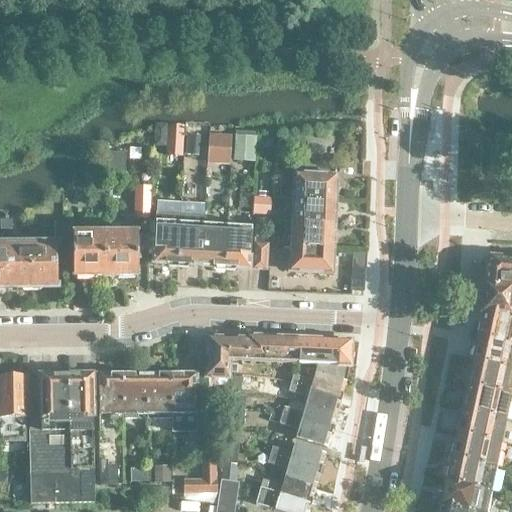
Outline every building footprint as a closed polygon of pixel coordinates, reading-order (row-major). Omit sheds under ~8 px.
[(171,133),(170,154),(183,155),(184,134),(171,133)] [(187,134),(186,155),(199,155),(200,135),(187,134)] [(210,137),(208,165),(230,166),(232,139),(210,137)] [(235,137),(234,162),(255,163),(256,138),(235,137)] [(295,200),(335,203),(336,178),(296,176),(295,200)] [(135,187),(134,219),(150,220),(151,188),(135,187)] [(94,190),(94,203),(105,203),(106,190),(94,190)] [(294,224),(334,226),(335,203),(295,200),(294,224)] [(206,213),(206,202),(159,201),(158,211),(206,213)] [(258,201),(258,218),(269,218),(269,201),(258,201)] [(179,265),(181,214),(157,213),(154,263),(179,265)] [(205,216),(181,214),(179,265),(202,266),(205,226),(205,216)] [(333,249),(334,226),(294,224),(293,247),(333,249)] [(226,268),(228,228),(205,226),(202,266),(226,268)] [(253,229),(228,228),(226,268),(250,269),(253,229)] [(107,279),(106,235),(74,236),(74,280),(107,279)] [(138,235),(106,235),(107,279),(139,279),(138,235)] [(268,245),(255,244),(254,270),(266,271),(268,245)] [(57,247),(31,248),(32,289),(58,289),(57,247)] [(331,274),(333,249),(293,247),(291,272),(331,274)] [(32,289),(31,248),(7,248),(7,289),(32,289)] [(353,252),(350,292),(364,292),(367,253),(353,252)] [(511,259),(485,258),(481,315),(511,320),(511,259)] [(511,320),(481,315),(476,338),(511,345),(511,320)] [(511,345),(476,338),(471,362),(511,370),(511,345)] [(230,382),(230,378),(231,361),(243,362),(256,362),(257,339),(249,339),(249,342),(209,340),(207,378),(207,387),(228,388),(228,382),(230,382)] [(304,341),(257,339),(256,362),(303,365),(304,341)] [(303,365),(317,365),(349,367),(350,367),(351,343),(304,341),(303,365)] [(511,370),(471,362),(466,386),(511,395),(511,392),(511,370)] [(346,383),(349,367),(317,365),(315,373),(316,373),(313,383),(292,376),(290,384),(342,399),(347,383),(346,383)] [(42,380),(28,380),(28,419),(29,419),(30,433),(29,433),(30,478),(31,504),(31,506),(71,505),(95,505),(95,494),(95,492),(94,376),(85,376),(85,373),(69,374),(50,374),(50,377),(42,377),(42,380)] [(110,421),(124,421),(124,376),(99,377),(100,416),(110,416),(110,421)] [(148,376),(124,376),(124,421),(138,421),(137,416),(148,416),(148,376)] [(172,420),(171,376),(148,376),(148,416),(158,416),(158,421),(172,420)] [(171,376),(172,420),(185,420),(185,415),(197,415),(196,376),(171,376)] [(0,422),(0,423),(1,423),(1,443),(28,443),(28,427),(28,419),(28,380),(28,378),(0,378),(0,422)] [(229,390),(242,391),(243,379),(242,379),(230,378),(230,382),(229,390)] [(309,397),(306,406),(337,415),(342,399),(290,384),(288,391),(309,397)] [(466,386),(461,410),(506,420),(511,395),(466,386)] [(242,391),(229,390),(228,403),(241,404),(242,391)] [(241,404),(228,403),(226,428),(240,429),(241,404)] [(337,415),(306,406),(303,414),(283,408),(281,415),(271,412),(271,413),(332,431),(337,415)] [(506,420),(461,410),(456,435),(501,444),(506,420)] [(332,431),(271,413),(268,421),(299,430),(297,439),(327,448),(332,431)] [(225,446),(239,447),(241,429),(240,429),(226,428),(225,446)] [(451,459),(496,468),(501,444),(456,435),(451,459)] [(238,465),(239,447),(225,446),(223,464),(238,465)] [(271,448),(269,456),(320,472),(325,456),(295,446),(292,455),(271,448)] [(288,471),(285,479),(315,488),(320,472),(269,456),(267,464),(288,471)] [(496,468),(451,459),(446,483),(491,492),(496,468)] [(204,481),(184,481),(184,494),(217,494),(217,460),(203,460),(204,481)] [(222,481),(235,483),(238,465),(223,464),(224,466),(222,481)] [(116,466),(99,467),(100,487),(117,486),(116,466)] [(260,488),(310,504),(315,488),(285,479),(283,487),(262,480),(260,488)] [(221,489),(219,503),(236,506),(239,484),(235,483),(222,481),(221,481),(220,489),(221,489)] [(486,511),(491,492),(446,483),(441,507),(466,511),(486,511)] [(307,511),(310,504),(260,488),(254,505),(275,511),(307,511)] [(234,511),(236,506),(219,503),(217,511),(234,511)]
